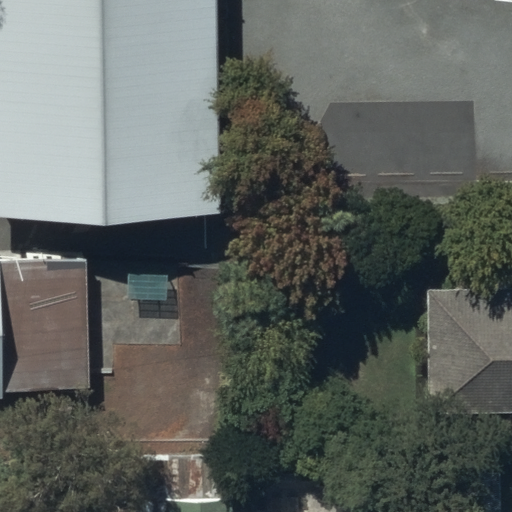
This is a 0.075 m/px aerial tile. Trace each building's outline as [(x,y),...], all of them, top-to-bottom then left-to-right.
[(220,0),(0,0),(0,204),(224,201),(220,0)] [(91,381),(89,255),(4,256),(2,251),(0,250),(0,394),(8,394),(8,383),(91,381)] [(511,291),(428,292),(428,412),(511,409),(511,291)] [(219,487),(218,447),(85,447),(86,499),(123,498),(123,511),(236,511),(236,487),(219,487)] [(455,463),(455,504),(499,505),(500,464),(455,463)]
